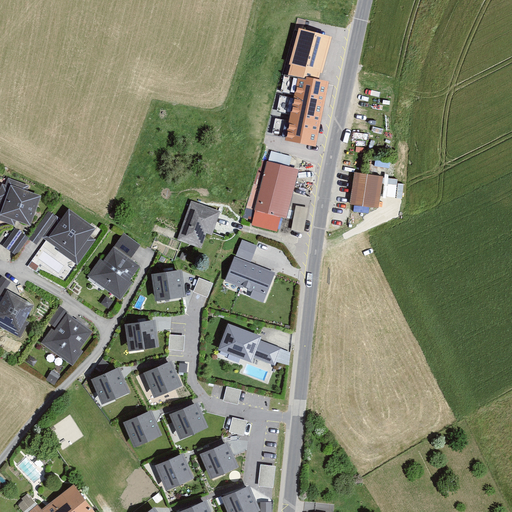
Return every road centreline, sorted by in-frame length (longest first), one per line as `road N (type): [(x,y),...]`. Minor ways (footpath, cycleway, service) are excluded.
road 1 (tertiary): [(366,0),(324,184),(288,511)]
road 2 (residential): [(0,463),(112,327)]
road 3 (residential): [(112,327),(0,260)]
